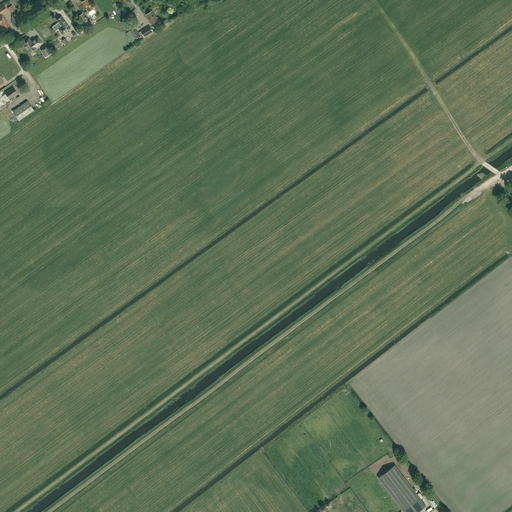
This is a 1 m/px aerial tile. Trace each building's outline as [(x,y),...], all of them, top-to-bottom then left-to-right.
[(96,13),(87,0),(85,0),(82,2),(88,10),(90,8),(92,10),(88,13),(91,16),(96,13)] [(157,18),(152,11),(146,14),(153,26),(160,21),(157,18)] [(85,27),(90,23),(83,13),(78,16),(85,27)] [(9,25),(2,15),(0,16),(0,24),(4,29),(9,25)] [(63,34),(70,29),(61,16),(57,20),(59,22),(57,23),(60,27),(59,28),(63,34)] [(144,36),(152,31),(149,26),(141,31),(144,36)] [(135,39),(140,36),(134,27),(130,30),(135,39)] [(42,43),(38,37),(33,41),(32,42),(29,39),(22,44),(24,47),(25,47),(29,53),(36,49),(35,47),(38,46),(42,43)] [(46,56),(51,53),(47,47),(42,50),(46,56)] [(9,99),(17,94),(13,88),(4,93),(9,99)] [(18,121),(33,110),(27,101),(12,112),(18,121)] [(404,511),(417,511),(426,506),(395,465),(378,478),(404,511)]
